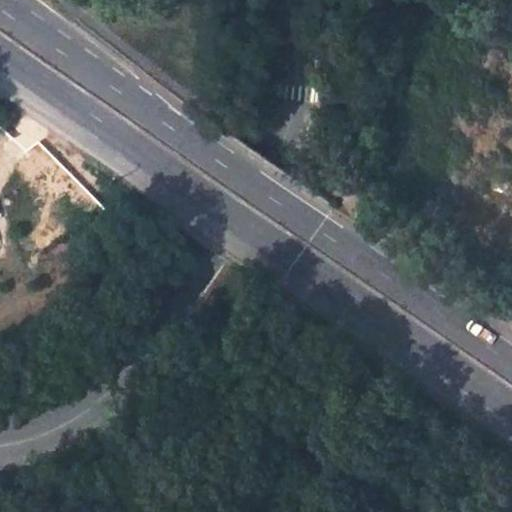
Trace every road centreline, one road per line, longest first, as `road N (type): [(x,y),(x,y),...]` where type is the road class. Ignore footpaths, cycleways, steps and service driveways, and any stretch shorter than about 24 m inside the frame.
road 1 (unclassified): [(288,0),(295,91),(282,139),(112,386),(57,430),(0,446)]
road 2 (primary): [(42,85),(511,407)]
road 3 (primary): [(511,361),(94,73)]
